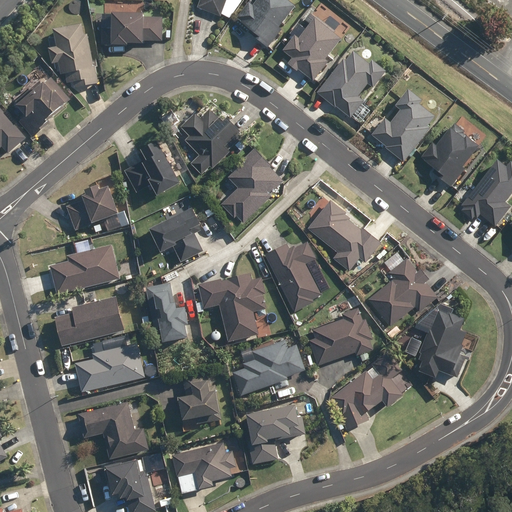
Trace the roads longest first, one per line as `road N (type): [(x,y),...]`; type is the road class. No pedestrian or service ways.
road 1 (residential): [(0,215),(153,87),(178,75),(225,75),(479,268),(511,309)]
road 2 (residential): [(496,400),(461,430),(384,471),(259,511)]
road 3 (residential): [(69,511),(0,259)]
road 4 (tertiary): [(390,0),(511,90)]
